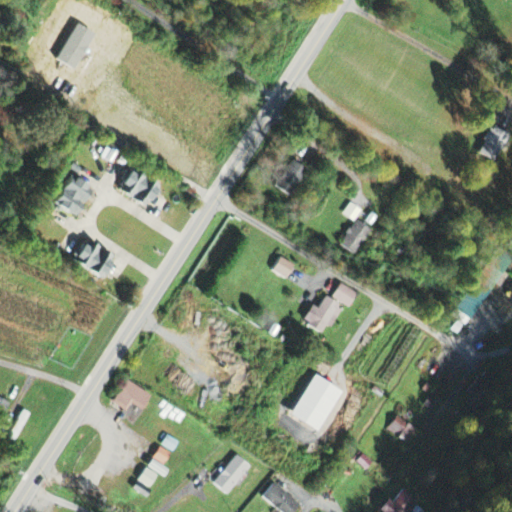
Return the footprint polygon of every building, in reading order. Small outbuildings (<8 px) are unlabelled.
[(75,72),(92,34),(73,26),(56,64),(75,72)] [(493,125),(478,150),(494,160),(509,135),(493,125)] [(313,162),(319,146),(305,141),(299,157),(313,162)] [(291,159),(274,184),(288,194),(306,169),(291,159)] [(156,181),(142,204),(129,196),(131,191),(130,191),(127,195),(115,188),(129,165),(156,181)] [(68,171),(89,186),(80,200),(76,197),(75,198),(79,201),(72,212),(50,197),(68,171)] [(342,216),(353,224),(362,213),(351,205),(342,216)] [(354,219),(338,242),(353,253),(369,229),(354,219)] [(68,257),(83,235),(97,244),(94,249),(95,249),(98,245),(109,253),(94,275),(68,257)] [(457,313),(473,322),(509,258),(493,249),(457,313)] [(272,274),(288,281),(294,266),(279,260),(272,274)] [(331,300),(348,310),(357,295),(340,285),(331,300)] [(320,336),(326,327),(330,329),(342,310),(325,299),(317,311),(312,307),(301,324),(320,336)] [(288,418),(316,434),(340,393),(312,377),(288,418)] [(126,413),(130,405),(142,412),(151,396),(124,382),(112,406),(126,413)] [(434,414),(446,395),(435,389),(424,408),(434,414)] [(0,396),(0,416),(8,400),(0,396)] [(21,409),(4,440),(11,444),(28,412),(21,409)] [(417,431),(396,418),(387,432),(409,445),(417,431)] [(170,456),(159,449),(152,461),(163,468),(170,456)] [(225,497),(250,469),(237,457),(212,485),(225,497)] [(146,469),(163,479),(167,472),(151,462),(146,469)] [(296,511),(300,506),(272,486),(262,500),(277,511),(296,511)] [(412,511),(418,503),(402,492),(393,505),(387,501),(379,511),(412,511)]
